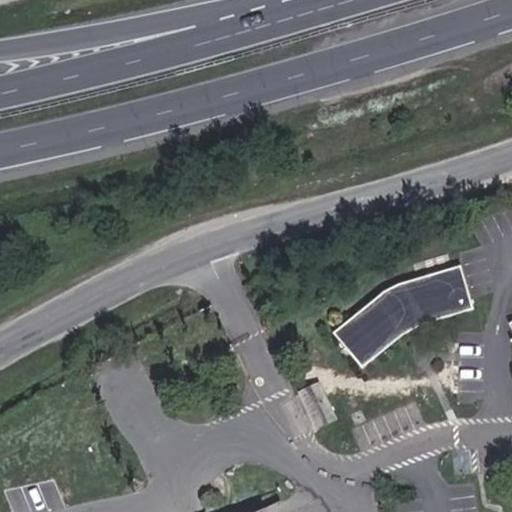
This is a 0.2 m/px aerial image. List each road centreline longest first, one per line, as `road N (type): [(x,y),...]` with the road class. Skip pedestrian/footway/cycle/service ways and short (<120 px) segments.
road 1 (unclassified): [(0,351),(216,248),(511,153)]
road 2 (trunk): [(0,150),(511,15)]
road 3 (trunk): [(314,0),(80,69),(0,84)]
road 4 (unknown): [(114,293),(191,445),(189,471),(175,485),(121,511)]
road 5 (trunk): [(242,0),(0,44)]
road 6 (unknown): [(335,447),(296,413),(216,248)]
road 7 (unknown): [(511,284),(497,296),(491,319),(502,425)]
road 8 (unknown): [(502,425),(368,451)]
